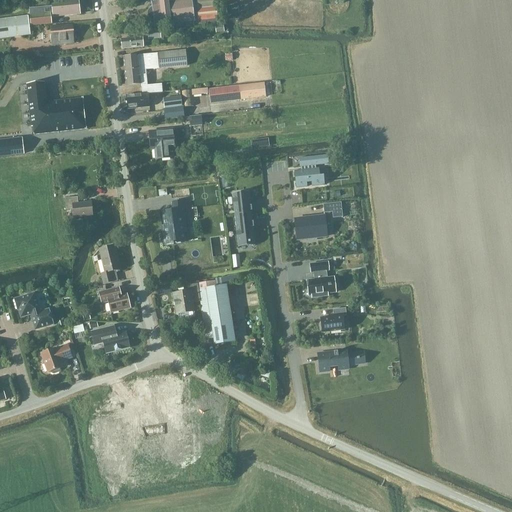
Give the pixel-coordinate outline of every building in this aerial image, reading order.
[(53,18),(80,15),(78,0),(68,0),(58,1),(58,5),(52,6),(53,18)] [(155,27),(175,24),(175,28),(184,26),(183,23),(198,21),(198,26),(206,25),(206,24),(217,23),(217,19),(218,19),(216,7),(197,9),(196,0),(171,0),(151,3),(152,6),(151,6),(149,7),(148,8),(148,9),(147,10),(147,11),(147,12),(147,14),(147,15),(147,16),(148,17),(149,18),(150,19),(151,20),(153,20),(154,20),(155,27)] [(51,24),(50,13),(29,15),(30,26),(51,24)] [(0,39),(30,36),(27,17),(0,20),(0,39)] [(52,47),(73,44),(71,25),(49,28),(52,47)] [(160,31),(147,32),(148,41),(149,41),(161,39),(160,31)] [(142,37),(121,39),(122,50),(144,48),(143,43),(149,42),(149,41),(148,41),(147,32),(142,33),(142,37)] [(123,73),(145,71),(187,66),(185,51),(122,58),(123,73)] [(142,95),(148,95),(162,93),(161,85),(147,86),(145,71),(123,73),(124,87),(141,85),(142,95)] [(86,131),(83,99),(44,104),(41,83),(26,85),(30,128),(32,127),(34,135),(86,131)] [(210,104),(266,98),(264,84),(208,90),(209,100),(210,104)] [(192,106),(191,95),(191,90),(182,91),(183,107),(185,107),(192,106)] [(127,111),(149,108),(148,95),(142,95),(126,96),(127,111)] [(164,108),(181,107),(180,97),(163,99),(164,108)] [(165,120),(186,118),(185,107),(183,107),(164,109),(165,120)] [(202,126),(201,116),(189,118),(190,127),(202,126)] [(155,160),(170,158),(170,149),(175,149),(173,131),(149,133),(150,150),(154,150),(155,160)] [(22,138),(0,140),(0,156),(23,154),(22,138)] [(296,187),(296,188),(307,187),(306,183),(311,183),(311,186),(324,185),(324,184),(323,184),(322,177),(323,177),(323,176),(317,177),(316,169),(318,169),(318,168),(315,169),(315,166),(318,165),(316,165),(316,157),(327,156),(327,155),(298,159),(299,159),(300,167),(299,167),(299,168),(300,167),(301,170),(294,171),(294,172),(295,172),(297,187),(296,187)] [(234,217),(251,215),(249,192),(232,194),(234,217)] [(90,203),(77,204),(77,198),(64,199),(65,210),(72,210),(73,218),(92,217),(90,203)] [(188,210),(186,201),(171,203),(173,210),(163,212),(164,226),(161,227),(164,245),(185,242),(183,233),(186,232),(185,225),(201,223),(200,219),(186,221),(184,210),(188,210)] [(323,205),(324,213),(332,212),(342,211),(341,203),(331,204),(323,205)] [(255,246),(251,215),(234,217),(238,247),(239,247),(238,244),(248,243),(248,244),(251,244),(251,243),(254,243),(254,246),(255,246)] [(297,240),(326,236),(324,216),(294,220),(297,240)] [(115,272),(120,271),(114,247),(99,250),(105,274),(101,275),(103,285),(117,282),(115,272)] [(239,255),(231,256),(232,268),(240,267),(239,255)] [(311,273),(312,273),(313,280),(306,281),(308,296),(311,296),(312,298),(328,296),(327,294),(335,293),(333,278),(327,279),(326,271),(329,271),(328,263),(310,265),(311,273)] [(226,277),(215,279),(215,280),(216,287),(223,286),(227,286),(226,283),(237,281),(236,278),(236,275),(226,277)] [(215,280),(197,284),(198,291),(217,289),(216,287),(215,280)] [(188,293),(173,295),(176,315),(193,312),(192,299),(199,298),(198,291),(197,284),(189,285),(190,287),(187,287),(188,293)] [(217,289),(198,291),(199,298),(205,339),(214,338),(214,344),(231,341),(229,331),(231,331),(230,326),(229,326),(223,286),(216,287),(217,289)] [(120,296),(119,288),(99,293),(102,303),(108,302),(111,313),(130,308),(129,305),(130,303),(129,299),(127,297),(126,294),(120,296)] [(40,312),(38,304),(34,293),(14,299),(17,311),(18,311),(20,318),(30,315),(35,331),(54,325),(49,309),(40,312)] [(342,316),(346,316),(345,309),(333,310),(334,317),(320,318),(322,333),(344,330),(342,316)] [(88,313),(82,315),(83,321),(90,320),(88,313)] [(72,334),(83,331),(81,324),(70,327),(72,334)] [(105,354),(130,348),(126,331),(116,333),(114,326),(90,332),(94,346),(103,344),(105,354)] [(203,333),(196,334),(197,342),(205,341),(203,333)] [(55,349),(40,354),(47,373),(50,372),(51,373),(53,374),(59,372),(60,370),(59,368),(62,367),(60,362),(72,358),(67,345),(55,350),(55,349)] [(329,368),(358,364),(357,353),(346,355),(346,351),(318,354),(319,363),(321,363),(322,372),(329,371),(329,368)] [(232,377),(238,368),(233,364),(227,374),(232,377)] [(136,431),(177,429),(175,379),(134,381),(136,431)] [(212,401),(195,401),(195,417),(189,417),(189,428),(195,428),(195,433),(213,432),(212,401)] [(128,451),(129,429),(106,428),(104,449),(128,451)] [(152,438),(133,438),(133,450),(152,450),(152,438)] [(178,468),(178,456),(161,456),(162,469),(178,468)]
